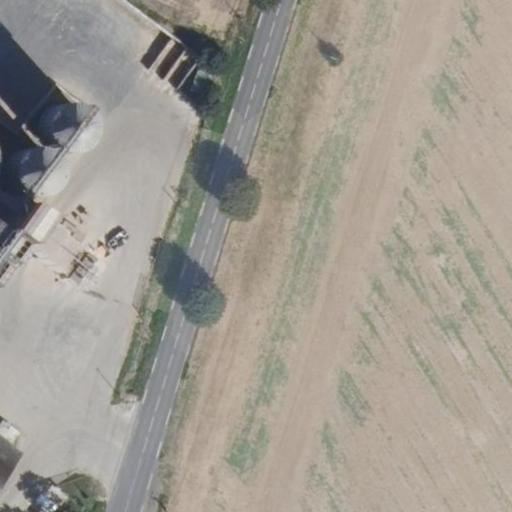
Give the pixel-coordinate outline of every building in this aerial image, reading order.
[(0,0),(0,46),(6,48),(21,7),(0,0)] [(177,88),(199,54),(169,35),(148,70),(177,88)] [(55,128),(59,118),(60,107),(57,96),(49,88),(40,83),(29,81),(18,84),(12,88),(7,93),(2,103),(1,114),(5,125),(9,130),(10,131),(16,134),(18,137),(19,138),(22,139),(33,140),(43,137),(49,133),(55,128)] [(24,167),(26,160),(26,149),(21,140),(19,138),(18,137),(12,133),(10,131),(9,130),(3,128),(0,128),(0,185),(3,185),(13,181),(21,174),(24,167)] [(46,233),(25,217),(0,197),(0,240),(25,260),(46,233)] [(55,222),(35,206),(25,217),(46,233),(55,222)] [(12,444),(17,437),(0,425),(0,449),(5,453),(12,444)] [(0,476),(13,459),(5,453),(0,449),(0,476)]
